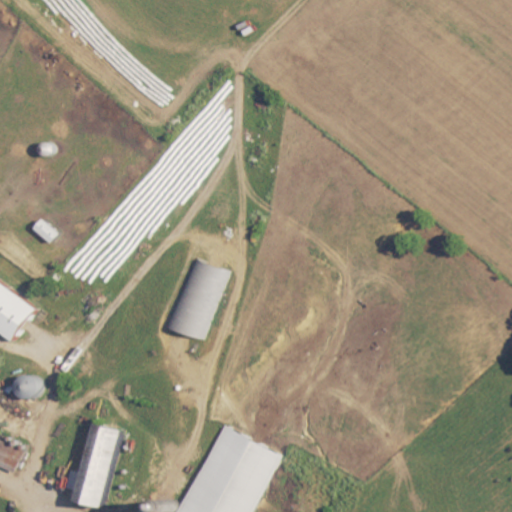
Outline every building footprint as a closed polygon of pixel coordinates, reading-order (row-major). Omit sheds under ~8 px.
[(174,326),(207,338),(232,269),(199,257),(174,326)] [(0,326),(19,339),(41,306),(0,277),(0,326)] [(89,472),(76,469),(72,487),(84,489),(82,500),(110,506),(127,428),(100,422),(89,472)] [(258,511),(286,452),(224,423),(183,511),(258,511)] [(29,449),(0,436),(0,463),(20,471),(29,449)]
